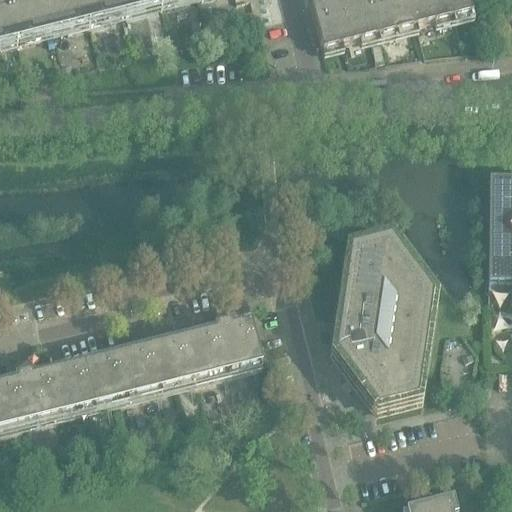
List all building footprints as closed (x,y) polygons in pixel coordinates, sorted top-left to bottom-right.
[(36,0),(0,9),(0,53),(1,53),(0,49),(15,45),(29,42),(30,46),(73,35),(72,31),(87,27),(101,23),(102,28),(146,17),(144,13),(173,5),(175,10),(214,0),(36,0)] [(334,0),(308,7),(321,57),(323,64),(343,58),(341,52),(358,47),(360,54),(398,44),(387,0),(334,0)] [(435,35),(474,25),(472,18),(467,0),(387,0),(398,44),(418,39),(416,32),(433,28),(435,35)] [(511,185),(488,186),(487,290),(487,294),(488,294),(511,294),(511,185)] [(340,326),(334,363),(377,420),(417,409),(432,306),(429,302),(426,298),(389,249),(349,259),(340,326)] [(16,390),(0,394),(0,437),(260,372),(250,331),(49,381),(50,382),(32,386),(31,381),(36,375),(31,370),(15,385),(16,390)] [(470,358),(462,362),(465,367),(472,364),(470,358)] [(232,408),(218,411),(221,422),(235,418),(232,408)]
